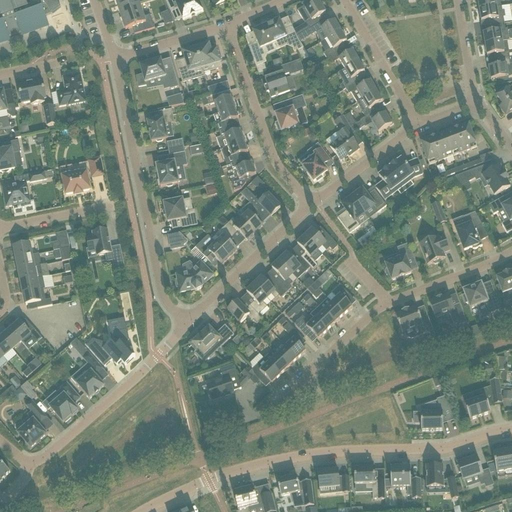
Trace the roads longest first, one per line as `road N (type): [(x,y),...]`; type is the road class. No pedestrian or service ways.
road 1 (residential): [(141,511),(259,463),(447,447),(511,429)]
road 2 (residential): [(272,408),(380,308),(511,252)]
road 3 (residential): [(187,322),(160,290),(114,59)]
road 4 (residential): [(187,322),(30,465)]
road 5 (residential): [(311,204),(276,165),(225,26)]
road 6 (residential): [(311,204),(187,322)]
road 7 (residential): [(417,125),(343,0)]
road 8 (residential): [(417,125),(311,204)]
